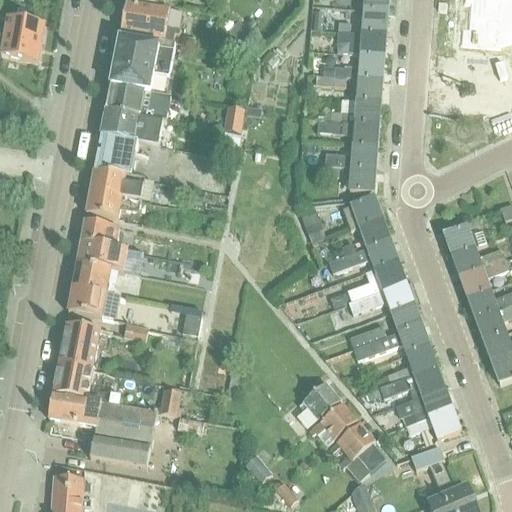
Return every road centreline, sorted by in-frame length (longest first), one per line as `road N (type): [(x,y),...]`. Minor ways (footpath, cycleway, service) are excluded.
road 1 (tertiary): [(6,465),(97,0)]
road 2 (residential): [(511,499),(411,232),(417,192)]
road 3 (residential): [(417,192),(409,163),(424,0)]
